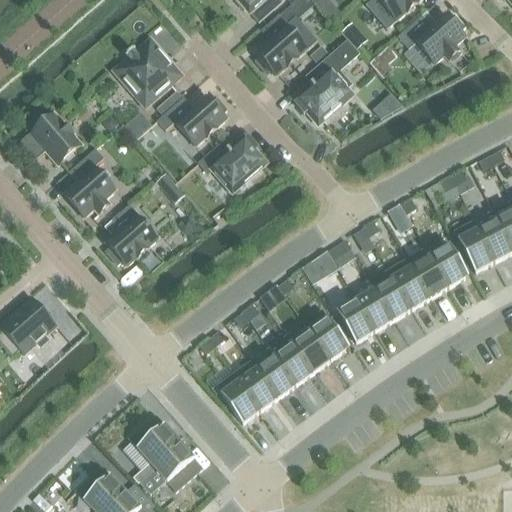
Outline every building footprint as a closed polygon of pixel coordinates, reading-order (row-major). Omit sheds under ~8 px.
[(243,14),(245,12),(249,16),(252,13),(260,22),(256,26),(257,27),(281,6),(275,0),(230,0),(232,2),(233,0),(234,0),(237,3),(235,5),(243,14)] [(372,0),(374,2),(366,9),(387,33),(425,0),(372,0)] [(330,22),(339,14),(331,4),(322,13),(330,22)] [(412,45),(413,44),(435,68),(445,60),(449,64),(461,54),(456,49),(466,41),(445,16),(430,29),(422,20),(404,36),(412,45)] [(269,44),(255,56),(260,61),(255,66),(267,79),(272,75),(276,80),(317,45),(295,21),(287,28),(279,19),(261,34),(269,44)] [(351,26),(340,36),(348,44),(356,53),(367,44),(351,26)] [(128,62),(113,75),(146,113),(184,80),(151,42),(136,55),(135,54),(127,61),(128,62)] [(356,53),(348,44),(330,59),(319,69),(304,82),(313,93),(296,108),(304,118),(307,115),(318,129),(352,100),(347,95),(353,90),(341,76),(361,59),(356,53)] [(322,50),(311,60),(319,69),(330,59),(322,50)] [(376,60),(368,67),(377,76),(384,70),(376,60)] [(216,100),(211,104),(206,99),(192,111),(184,102),(158,125),(166,135),(175,126),(196,151),(227,123),(223,118),(228,114),(216,100)] [(157,113),(163,120),(172,112),(166,106),(157,113)] [(37,164),(46,156),(58,170),(83,148),(55,117),(31,138),(30,137),(21,146),(37,164)] [(111,118),(102,126),(110,135),(119,127),(111,118)] [(140,121),(127,132),(136,142),(149,131),(140,121)] [(147,136),(137,145),(138,147),(147,157),(158,148),(147,136)] [(222,147),(200,167),(209,178),(213,174),(233,196),(266,167),(254,154),(257,151),(249,142),(232,157),(222,147)] [(70,176),(78,185),(64,198),(85,222),(95,214),(99,218),(111,208),(107,203),(116,195),(95,171),(104,163),(96,153),(70,176)] [(500,155),(489,161),(494,169),(504,164),(500,155)] [(494,169),(489,161),(479,166),(483,175),(494,169)] [(166,169),(161,173),(166,178),(174,187),(175,188),(180,185),(166,169)] [(462,175),(451,181),(456,190),(467,184),(462,175)] [(166,178),(157,186),(165,195),(174,187),(166,178)] [(456,190),(451,181),(441,187),(446,196),(456,190)] [(411,204),(401,210),(406,218),(416,212),(411,204)] [(511,204),(494,214),(493,215),(511,251),(511,204)] [(130,209),(112,224),(120,234),(106,246),(111,251),(106,256),(118,270),(123,265),(127,270),(159,243),(137,219),(138,218),(130,209)] [(406,218),(401,210),(391,216),(396,224),(406,218)] [(511,251),(493,215),(473,225),(495,266),(511,257),(511,251)] [(195,226),(189,220),(182,222),(179,229),(184,235),(192,234),(201,237),(204,229),(195,226)] [(478,234),(473,225),(454,235),(475,277),(495,266),(478,234)] [(374,226),(364,233),(369,241),(380,235),(374,226)] [(369,241),(364,233),(354,239),(359,247),(369,241)] [(450,248),(431,259),(450,291),(469,280),(450,248)] [(333,263),(342,258),(336,249),(328,255),(333,263)] [(426,251),(408,262),(431,303),(450,291),(431,259),(426,251)] [(328,255),(318,261),(328,278),(338,272),(328,255)] [(408,262),(389,274),(412,314),(431,303),(408,262)] [(389,274),(370,285),(394,325),(412,314),(389,274)] [(288,284),(278,291),(284,299),(294,292),(288,284)] [(374,293),(356,304),(375,336),(394,325),(370,285),(369,285),(374,293)] [(284,299),(278,291),(269,297),(275,305),(284,299)] [(0,330),(0,346),(2,348),(13,361),(21,355),(24,359),(57,330),(33,302),(0,330)] [(375,336),(356,304),(337,315),(356,348),(375,336)] [(253,309),(244,316),(249,324),(259,317),(253,309)] [(322,313),(305,326),(310,334),(332,364),(350,352),(322,313)] [(249,324),(244,316),(234,324),(240,331),(249,324)] [(309,335),(293,347),(314,377),(332,364),(305,326),(304,327),(309,335)] [(219,336),(209,343),(216,351),(225,343),(219,336)] [(287,339),(269,352),(296,390),(314,377),(293,347),(287,339)] [(216,351),(209,343),(200,350),(206,358),(216,351)] [(275,360),(257,372),(279,402),(296,390),(275,360)] [(251,365),(234,377),(261,416),(279,402),(257,372),(251,365)] [(261,416),(234,377),(216,390),(243,428),(261,416)] [(158,420),(130,443),(151,467),(153,470),(181,446),(158,420)] [(148,480),(142,486),(153,498),(167,486),(176,496),(204,472),(181,446),(153,470),(156,473),(148,480)] [(151,467),(143,474),(148,480),(156,473),(153,470),(151,467)] [(103,471),(76,496),(91,511),(110,511),(127,496),(103,471)] [(143,474),(135,481),(140,487),(142,486),(148,480),(143,474)] [(142,511),(127,496),(110,511),(142,511)]
